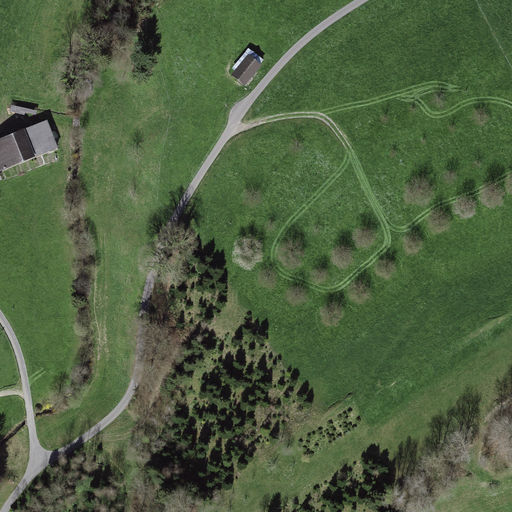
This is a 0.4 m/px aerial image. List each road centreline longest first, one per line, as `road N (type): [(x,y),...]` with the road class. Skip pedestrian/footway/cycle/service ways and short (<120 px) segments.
road 1 (track): [(363,0),(313,27),(225,124),(160,259),(138,372),(112,413),(31,462)]
road 2 (unclassified): [(1,511),(25,476),(32,446),(27,385),(0,311)]
